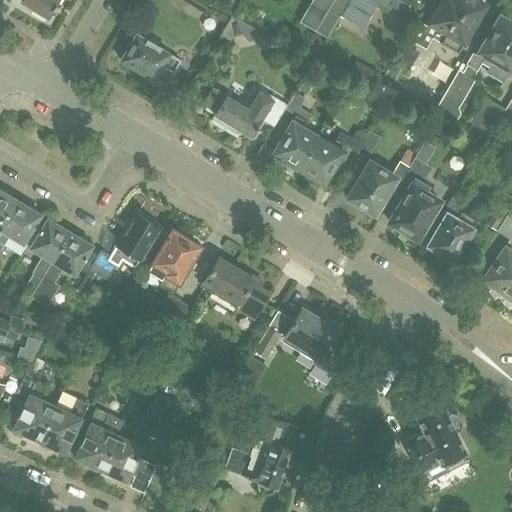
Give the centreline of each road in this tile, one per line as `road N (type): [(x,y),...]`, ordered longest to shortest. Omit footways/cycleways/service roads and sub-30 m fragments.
road 1 (residential): [(416,308),(133,140)]
road 2 (residential): [(312,511),(342,426),(416,308)]
road 3 (residential): [(0,158),(86,207),(102,195),(133,140)]
